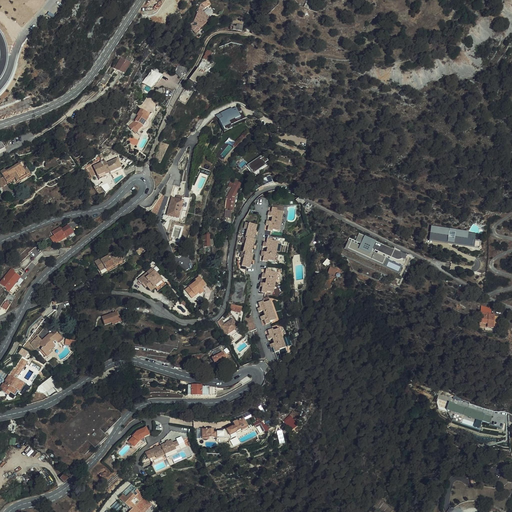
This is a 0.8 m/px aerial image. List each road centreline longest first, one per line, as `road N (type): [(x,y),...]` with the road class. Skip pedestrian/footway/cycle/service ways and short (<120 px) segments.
road 1 (residential): [(511,309),(273,185),(253,196),(239,218),(225,304),(210,319),(180,322),(125,293),(24,304)]
road 2 (tertiary): [(9,511),(75,480),(136,409),(230,398),(256,374),(210,382),(123,360),(35,409),(0,416)]
road 3 (tertiary): [(24,304),(44,275),(146,187),(132,180),(111,203),(0,241)]
road 4 (secondary): [(142,0),(79,88),(0,124)]
road 5 (unknown): [(111,438),(143,417),(169,424),(142,448),(103,511)]
